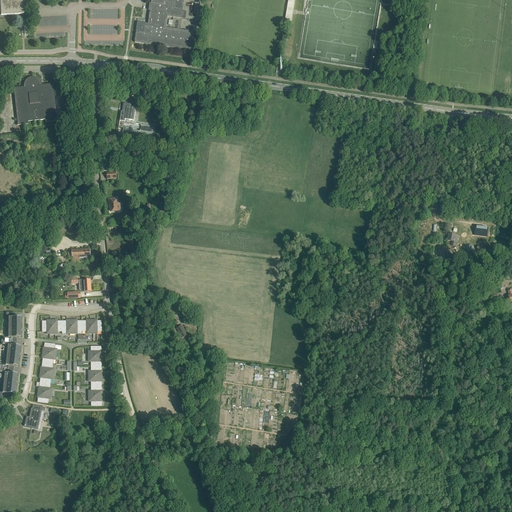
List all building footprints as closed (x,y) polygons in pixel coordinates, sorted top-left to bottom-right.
[(0,0),(0,4),(1,4),(1,14),(21,13),(20,0),(0,0)] [(182,19),(184,1),(184,0),(151,0),(151,4),(154,4),(153,7),(150,9),(148,24),(138,22),(135,43),(191,50),(193,32),(166,28),(168,17),(182,19)] [(287,0),(285,20),(291,21),(294,0),(287,0)] [(21,89),(21,87),(13,88),(18,126),(28,124),(27,122),(45,120),(46,122),(57,121),(53,84),(44,85),(44,86),(42,86),(42,84),(41,83),(40,81),(39,80),(38,79),(37,78),(35,78),(34,77),(32,77),(30,77),(29,78),(27,79),(26,80),(25,81),(24,83),(24,84),(23,86),(23,87),(24,88),(21,89)] [(121,116),(120,121),(124,122),(125,119),(134,121),(136,108),(139,108),(140,99),(131,97),(130,104),(123,103),(123,109),(123,112),(121,111),(120,116),(121,116)] [(118,211),(121,210),(120,203),(117,203),(117,199),(109,199),(110,209),(111,209),(111,212),(118,211)] [(476,227),(475,235),(487,237),(488,228),(476,227)] [(455,235),(449,234),(448,242),(453,243),(452,246),(456,247),(458,236),(455,235)] [(91,258),(90,249),(72,250),(72,252),(68,252),(68,253),(68,259),(91,258)] [(506,287),(504,278),(498,279),(500,288),(506,287)] [(160,314),(168,314),(167,320),(171,320),(171,311),(161,311),(160,314)] [(8,317),(8,324),(21,324),(21,317),(15,317),(15,313),(6,313),(6,317),(8,317)] [(87,321),(82,321),(82,332),(87,332),(87,334),(97,334),(97,332),(102,332),(102,321),(97,321),(97,320),(89,320),(89,321),(87,321),(87,320),(87,321)] [(62,332),(62,321),(57,321),(47,321),(42,321),(42,332),(49,332),(49,334),(55,334),(55,332),(62,332)] [(82,334),(82,332),(82,321),(77,321),(69,321),(67,321),(62,321),(62,332),(62,334),(66,334),(66,335),(78,335),(78,334),(82,334)] [(177,329),(182,338),(187,335),(182,326),(177,329)] [(2,337),(2,341),(15,342),(15,338),(21,338),(21,331),(8,331),(8,337),(2,337)] [(7,345),(7,352),(19,353),(20,346),(14,346),(15,342),(2,341),(2,345),(7,345)] [(42,363),(53,364),(53,360),(56,361),(58,350),(55,349),(55,345),(45,343),(44,348),(43,348),(42,356),(43,357),(43,358),(42,358),(43,358),(42,363)] [(91,367),(102,367),(102,362),(102,352),(101,352),(101,347),(91,347),(91,351),(88,351),(88,363),(91,363),(91,367)] [(7,352),(6,359),(18,360),(19,353),(7,352)] [(0,364),(0,368),(12,370),(12,366),(18,367),(18,360),(6,359),(5,365),(0,364)] [(53,364),(42,363),(42,368),(41,368),(40,376),(41,376),(41,378),(40,378),(41,378),(40,383),(50,384),(51,380),(54,380),(55,369),(52,368),(53,364)] [(91,383),(91,387),(102,387),(102,382),(102,373),(102,372),(102,371),(102,367),(91,367),(91,371),(88,371),(89,383),(91,383)] [(0,372),(4,373),(4,379),(16,381),(17,374),(11,373),(12,370),(0,368),(0,372)] [(4,379),(3,386),(15,388),(16,381),(4,379)] [(50,384),(40,383),(39,387),(37,398),(38,398),(38,403),(48,404),(49,400),(51,400),(53,389),(50,388),(50,384)] [(15,394),(15,388),(3,386),(2,393),(0,392),(0,397),(8,398),(9,394),(15,394)] [(102,391),(102,387),(91,387),(92,391),(89,391),(89,402),(91,402),(91,407),(102,406),(102,402),(102,393),(102,391),(102,392),(102,391)] [(26,417),(24,427),(37,430),(42,411),(44,411),(45,408),(33,405),(32,409),(31,409),(29,417),(26,417)]
